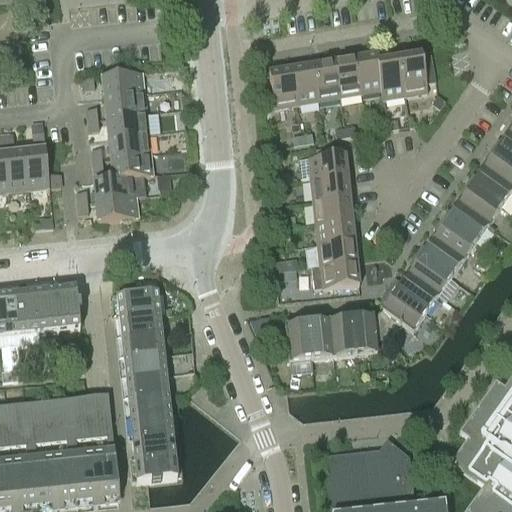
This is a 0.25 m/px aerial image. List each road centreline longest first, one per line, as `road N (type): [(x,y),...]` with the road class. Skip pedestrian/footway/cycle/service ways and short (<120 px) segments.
road 1 (residential): [(282,511),(196,245)]
road 2 (residential): [(0,123),(72,113),(72,48),(200,18)]
road 3 (tertiary): [(196,245),(220,190),(200,18)]
road 4 (tertiary): [(0,272),(196,245)]
road 5 (residential): [(505,54),(424,166),(387,174)]
